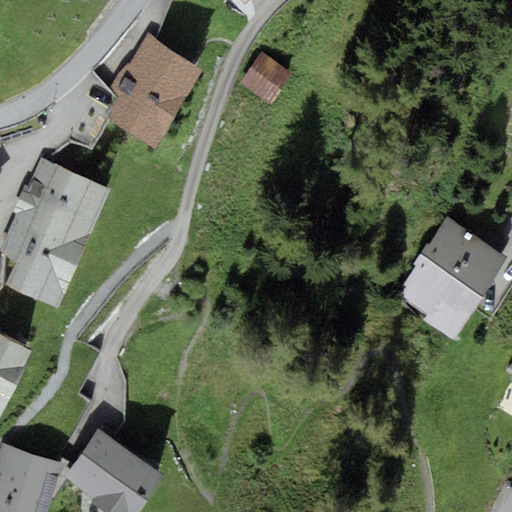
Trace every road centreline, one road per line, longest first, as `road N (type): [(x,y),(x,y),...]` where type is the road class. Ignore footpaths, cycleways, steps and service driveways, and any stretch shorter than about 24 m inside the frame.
road 1 (unknown): [(49,405),(97,315),(153,254),(189,233)]
road 2 (residential): [(133,0),(76,80),(0,111)]
